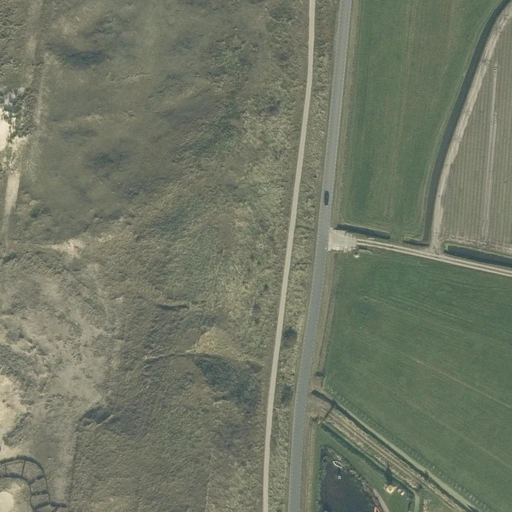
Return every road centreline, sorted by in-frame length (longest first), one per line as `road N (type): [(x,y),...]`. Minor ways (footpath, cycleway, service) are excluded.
road 1 (secondary): [(294,511),(346,0)]
road 2 (track): [(511,2),(456,139),(434,235),(511,251)]
road 3 (track): [(491,511),(322,382),(302,380)]
road 4 (track): [(459,511),(301,394)]
